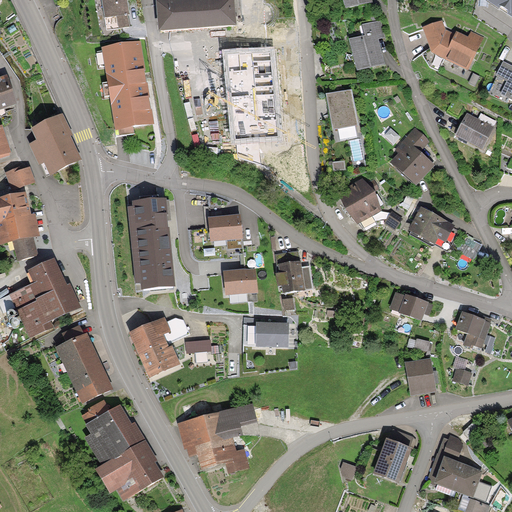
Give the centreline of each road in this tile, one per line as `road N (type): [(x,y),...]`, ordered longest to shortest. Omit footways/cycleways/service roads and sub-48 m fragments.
road 1 (residential): [(92,173),(233,192),(295,236),(373,269)]
road 2 (secondary): [(99,238),(113,338),(206,511)]
road 3 (residential): [(302,0),(318,189),(337,228),(373,269)]
road 4 (residential): [(0,63),(18,97),(22,142),(60,243),(99,238)]
road 5 (residential): [(432,413),(342,428),(303,444),(242,511)]
road 6 (residential): [(471,205),(412,85),(393,0)]
road 7 (secondary): [(23,0),(83,134),(92,173)]
road 8 (residential): [(373,269),(511,307)]
